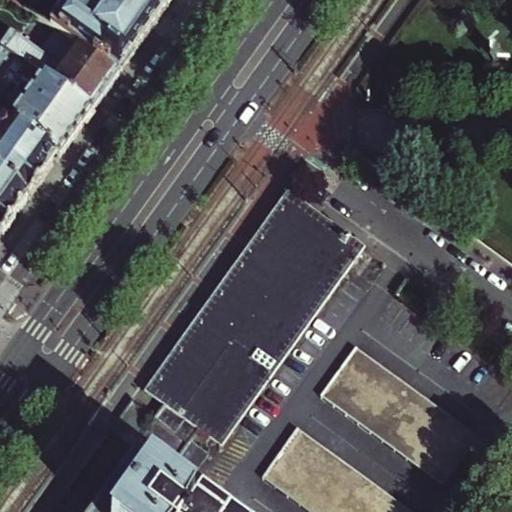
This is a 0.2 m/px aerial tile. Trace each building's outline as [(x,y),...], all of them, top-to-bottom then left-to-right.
[(119,77),(169,9),(155,0),(73,0),(52,29),(58,34),(119,77)] [(155,0),(169,9),(175,0),(155,0)] [(119,77),(58,34),(47,48),(20,28),(2,50),(27,68),(92,114),(119,77)] [(92,114),(27,68),(2,50),(0,48),(0,116),(60,159),(92,114)] [(0,177),(31,200),(60,159),(0,116),(0,177)] [(0,233),(4,237),(31,200),(0,177),(0,233)] [(145,393),(161,404),(291,225),(304,235),(307,231),(336,251),(346,237),(288,195),(145,393)] [(210,440),(223,449),(355,265),(365,251),(346,237),(336,251),(307,231),(304,235),(291,225),(161,404),(164,406),(153,422),(187,447),(195,436),(206,445),(210,440)] [(365,251),(355,265),(365,272),(375,258),(365,251)] [(479,437),(479,438),(357,350),(322,399),(443,487),(442,488),(444,489),(481,438),(479,437)] [(187,447),(153,422),(134,448),(139,452),(164,470),(159,477),(183,495),(188,488),(168,473),(187,447)] [(409,511),(298,432),(263,480),(306,511),(409,511)] [(192,511),(178,502),(183,495),(159,477),(164,470),(139,452),(95,511),(192,511)] [(243,511),(217,494),(203,511),(243,511)]
